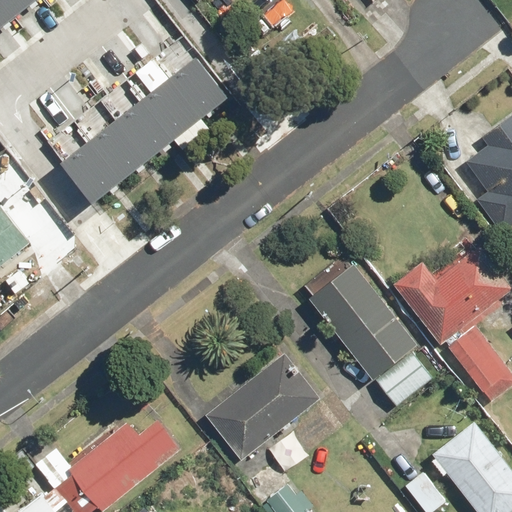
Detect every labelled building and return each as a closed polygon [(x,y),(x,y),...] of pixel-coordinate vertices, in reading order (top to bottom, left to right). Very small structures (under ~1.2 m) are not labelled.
[(0,0),(0,26),(33,0),(0,0)] [(197,51),(63,157),(96,198),(230,92),(197,51)] [(511,133),(470,161),(488,188),(481,192),(505,228),(511,223),(511,133)] [(0,205),(0,263),(42,230),(13,195),(0,205)] [(404,287),(444,339),(511,287),(511,275),(478,231),(404,287)] [(419,342),(361,265),(317,299),(374,375),(419,342)] [(511,375),(475,327),(452,344),(492,396),(511,381),(511,375)] [(208,415),(244,459),(322,395),(286,352),(208,415)] [(83,477),(106,508),(185,451),(163,420),(143,434),(131,420),(75,464),(84,476),(83,477)] [(511,466),(479,423),(439,452),(483,511),(507,511),(511,509),(511,466)] [(424,471),(406,485),(427,511),(433,511),(448,500),(424,471)] [(269,499),(279,511),(313,511),(310,508),(316,504),(305,490),(298,496),(288,484),(269,499)] [(0,504),(0,511),(61,511),(45,493),(22,511),(12,511),(5,501),(0,504)]
